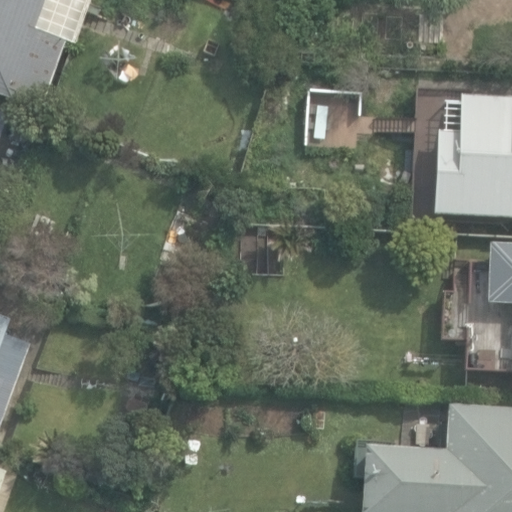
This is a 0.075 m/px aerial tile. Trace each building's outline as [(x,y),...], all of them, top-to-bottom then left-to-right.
[(12,82),(42,92),(63,32),(34,21),(41,0),(0,0),(0,85),(10,89),(12,82)] [(438,132),(435,216),(511,218),(511,102),(458,100),(457,133),(438,132)] [(315,225),(315,206),(288,206),(288,225),(315,225)] [(163,258),(196,270),(213,222),(181,210),(163,258)] [(511,246),(489,245),(486,305),(511,305),(511,387),(511,391),(511,246)] [(0,377),(8,380),(24,336),(0,327),(0,324),(4,313),(0,311),(0,377)] [(511,511),(511,410),(450,407),(448,452),(367,447),(363,511),(511,511)]
